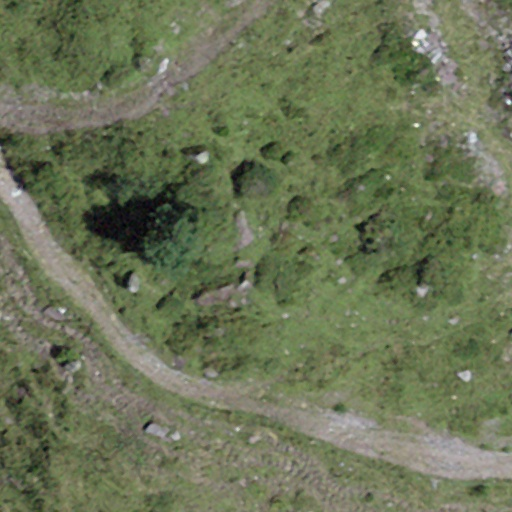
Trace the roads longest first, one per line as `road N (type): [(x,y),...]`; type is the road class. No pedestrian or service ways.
road 1 (track): [(511,451),(438,448),(288,413),(191,370),(0,227)]
road 2 (track): [(0,109),(78,115),(136,103),(226,37),(258,0)]
